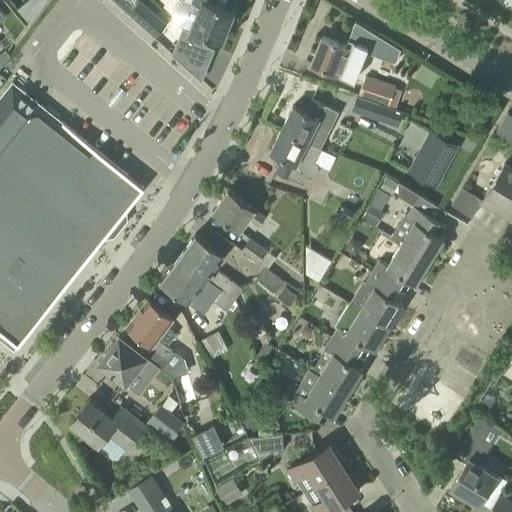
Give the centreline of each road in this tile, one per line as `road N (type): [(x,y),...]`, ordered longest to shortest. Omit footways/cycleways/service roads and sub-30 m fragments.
road 1 (tertiary): [(0,439),(131,277),(193,184),(276,0)]
road 2 (residential): [(416,511),(357,409),(363,383),(440,258),(454,249),(511,283)]
road 3 (tertiary): [(511,81),(399,9)]
